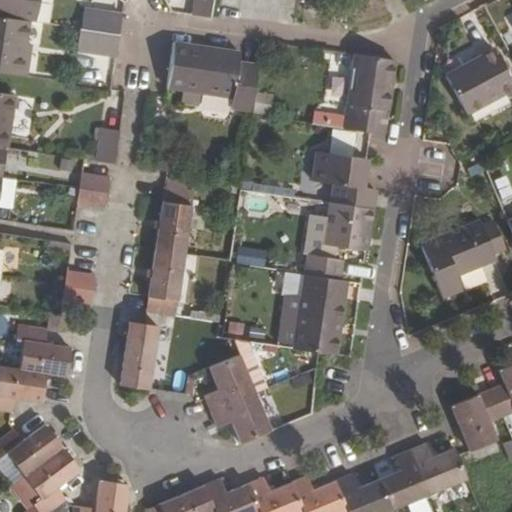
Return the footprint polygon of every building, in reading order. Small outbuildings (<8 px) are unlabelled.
[(0,0),(0,22),(26,27),(31,27),(35,0),(0,0)] [(210,21),(213,0),(195,0),(192,19),(210,21)] [(87,16),(84,35),(117,40),(121,20),(87,16)] [(0,22),(0,76),(18,79),(24,45),(26,27),(0,22)] [(78,34),(75,57),(114,63),(117,40),(84,35),(78,34)] [(29,47),(24,45),(18,79),(24,80),(29,47)] [(239,57),(173,47),(166,92),(232,102),(231,110),(250,113),(257,69),(239,66),(239,57)] [(511,88),(493,53),(446,79),(467,117),(511,93),(511,88)] [(393,64),(354,58),(344,122),(343,132),(371,136),(382,138),(393,64)] [(0,97),(0,150),(6,152),(14,99),(0,97)] [(324,119),(312,117),(312,128),(323,129),(324,119)] [(324,119),(323,129),(336,131),(337,122),(324,119)] [(344,122),(337,122),(336,131),(343,132),(344,122)] [(99,132),(94,164),(113,167),(118,135),(99,132)] [(367,163),(318,155),(314,184),(333,188),(331,206),(371,212),(374,193),(362,191),(367,163)] [(156,164),(154,173),(166,175),(174,176),(176,167),(156,164)] [(425,164),(424,176),(449,177),(450,165),(425,164)] [(110,182),(80,176),(78,192),(107,197),(110,182)] [(1,182),(0,181),(0,209),(7,211),(11,183),(1,182)] [(165,183),(164,190),(193,195),(194,188),(165,183)] [(193,195),(164,190),(159,224),(158,232),(155,252),(184,257),(193,195)] [(107,197),(78,192),(76,207),(106,211),(107,197)] [(331,206),(329,206),(327,222),(310,219),(305,259),(308,259),(332,263),(334,251),(365,255),(371,212),(331,206)] [(479,223),(421,249),(442,299),(462,291),(457,277),(494,261),(481,229),(479,223)] [(481,229),(492,256),(505,251),(494,224),(481,229)] [(71,248),(46,244),(45,251),(69,255),(71,248)] [(184,257),(155,252),(152,273),(150,282),(148,293),(145,315),(174,319),(184,257)] [(332,263),(308,259),(305,279),(339,284),(342,264),(332,263)] [(94,278),(67,272),(64,289),(92,293),(94,278)] [(305,279),(303,279),(300,302),(293,351),(321,355),(336,357),(347,285),(339,284),(305,279)] [(92,293),(64,289),(62,304),(90,308),(92,293)] [(294,349),(300,302),(284,300),(278,346),(294,349)] [(48,315),(46,332),(57,334),(60,317),(48,315)] [(144,327),(130,326),(119,387),(149,392),(159,330),(144,327)] [(46,332),(17,328),(15,344),(21,346),(17,371),(45,376),(67,379),(71,351),(45,346),(46,332)] [(240,357),(255,395),(269,389),(257,360),(269,361),(270,348),(235,343),(240,357)] [(240,357),(208,370),(218,393),(205,398),(211,414),(255,395),(240,357)] [(511,366),(499,371),(504,385),(492,391),(503,418),(511,414),(511,366)] [(17,371),(0,368),(0,414),(10,416),(12,401),(41,405),(43,390),(49,391),(50,382),(45,381),(45,376),(17,371)] [(492,391),(451,408),(466,444),(469,452),(497,441),(491,424),(503,418),(492,391)] [(255,395),(211,414),(218,429),(232,425),(241,447),(271,434),(255,395)] [(20,443),(12,432),(0,441),(0,460),(5,457),(23,480),(62,450),(59,446),(63,443),(57,436),(53,439),(45,426),(20,443)] [(426,446),(411,453),(429,495),(467,480),(454,450),(432,458),(426,446)] [(65,454),(62,450),(23,480),(39,502),(32,508),(35,511),(53,511),(66,503),(57,491),(80,474),(71,461),(74,458),(69,451),(65,454)] [(399,472),(379,481),(391,511),(429,495),(411,453),(395,459),(399,472)] [(351,476),(335,483),(347,511),(391,511),(379,481),(357,490),(351,476)] [(306,479),(291,485),(301,511),(347,511),(335,483),(313,492),(306,479)] [(94,511),(80,510),(79,511),(124,511),(128,488),(124,487),(124,482),(114,480),(113,485),(99,483),(94,511)] [(263,480),(248,487),(258,511),(301,511),(291,485),(269,494),(263,480)] [(221,482),(204,488),(214,511),(258,511),(248,487),(226,495),(221,482)] [(214,511),(204,488),(148,511),(214,511)]
